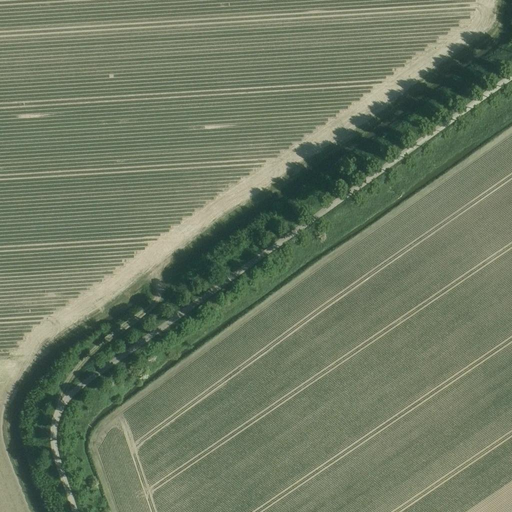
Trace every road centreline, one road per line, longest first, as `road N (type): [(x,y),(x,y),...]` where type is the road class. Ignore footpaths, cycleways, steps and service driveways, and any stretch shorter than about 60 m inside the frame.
road 1 (unclassified): [(75,511),(53,444),(70,395),(511,76)]
road 2 (track): [(152,268),(157,298),(76,372),(61,405)]
